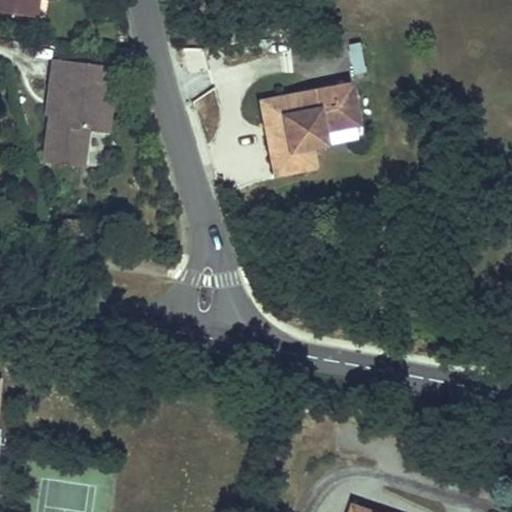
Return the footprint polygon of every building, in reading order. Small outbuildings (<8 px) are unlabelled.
[(0,0),(0,10),(34,18),(38,0),(0,0)] [(363,46),(346,50),(352,74),(368,70),(363,46)] [(49,97),(55,62),(45,60),(36,115),(46,116),(51,117),(54,97),(49,97)] [(101,85),(103,70),(55,62),(49,97),(54,97),(51,117),(46,116),(39,154),(75,160),(81,123),(98,126),(105,85),(101,85)] [(359,125),(348,73),(261,93),(279,181),(315,174),(311,151),(308,137),(359,125)] [(311,151),(363,142),(359,125),(308,137),(311,151)]
